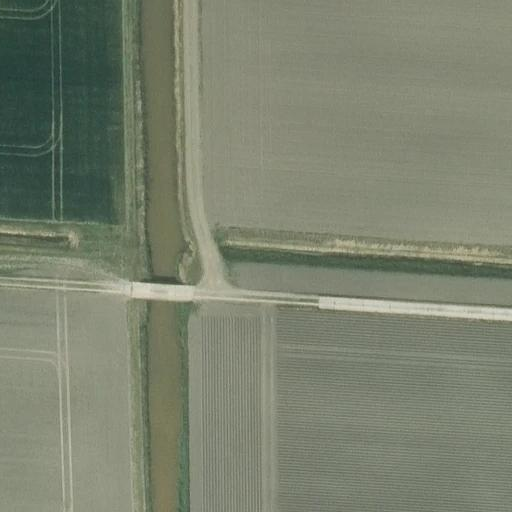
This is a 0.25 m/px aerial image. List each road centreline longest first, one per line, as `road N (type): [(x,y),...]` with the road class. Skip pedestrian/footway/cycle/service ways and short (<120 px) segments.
road 1 (track): [(511,314),(194,294)]
road 2 (track): [(129,290),(0,281)]
